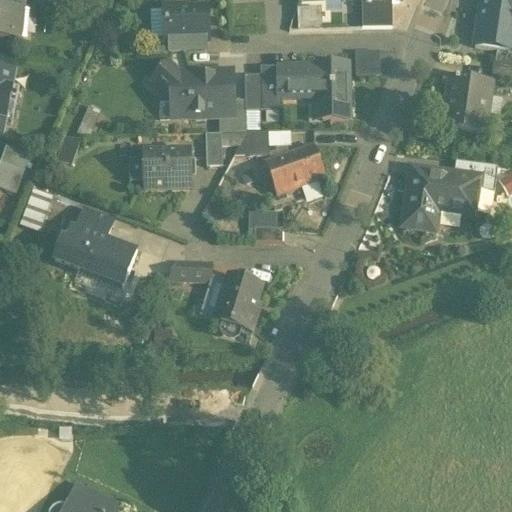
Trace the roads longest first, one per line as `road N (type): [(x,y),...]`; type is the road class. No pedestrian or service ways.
road 1 (residential): [(440,0),(295,344),(214,511)]
road 2 (track): [(303,323),(503,249)]
